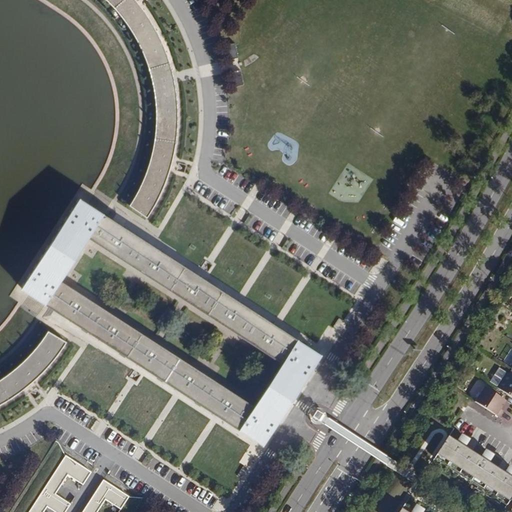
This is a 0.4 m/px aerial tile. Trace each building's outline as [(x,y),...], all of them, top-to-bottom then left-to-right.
[(107,0),(116,9),(124,19),(133,32),(140,45),(148,66),(153,82),(155,96),(156,116),(156,132),(153,149),(147,172),(141,186),(131,204),(148,215),(151,211),(159,195),(165,183),(170,166),(176,140),(177,120),(177,102),(174,81),(171,69),(165,50),(156,30),(142,9),(135,0),(107,0)] [(238,55),(235,41),(225,44),(228,57),(238,55)] [(244,84),(241,70),(231,72),(234,86),(244,84)] [(322,355),(80,197),(20,289),(263,447),(322,355)] [(66,343),(48,332),(44,336),(34,350),(24,361),(1,379),(0,379),(0,403),(15,395),(22,390),(35,380),(42,373),(53,360),(66,343)] [(505,374),(498,370),(490,381),(498,386),(497,387),(511,396),(511,371),(509,375),(506,373),(505,374)] [(500,397),(484,387),(475,402),(499,417),(503,411),(500,409),(504,403),(499,400),(500,397)] [(511,498),(511,478),(448,437),(433,461),(505,509),(511,498)] [(90,472),(65,456),(28,511),(42,511),(47,506),(56,511),(64,511),(70,503),(55,493),(67,474),(82,484),(90,472)] [(128,496),(103,480),(82,511),(96,511),(105,499),(120,509),(128,496)] [(419,511),(405,503),(399,511),(419,511)]
